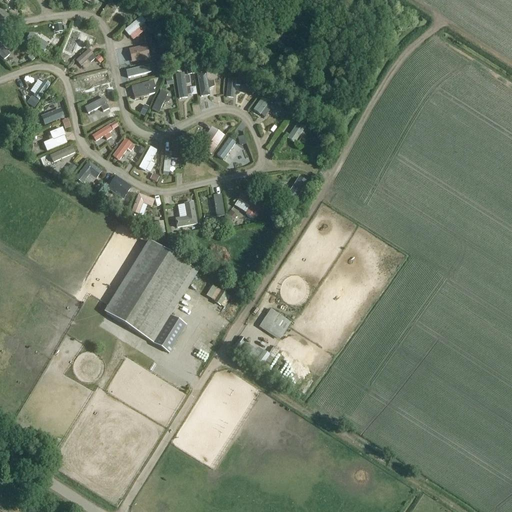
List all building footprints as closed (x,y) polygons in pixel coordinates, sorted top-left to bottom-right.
[(0,0),(0,2),(15,19),(20,18),(36,3),(33,0),(0,0)] [(44,0),(47,5),(50,13),(61,11),(68,0),(44,0)] [(68,0),(61,11),(80,10),(85,11),(90,12),(95,14),(99,17),(110,0),(68,0)] [(128,0),(110,0),(99,17),(103,21),(107,25),(109,30),(111,36),(145,10),(128,0)] [(0,23),(2,22),(15,19),(0,2),(0,23)] [(145,10),(111,36),(111,37),(115,53),(186,36),(151,14),(145,10)] [(73,20),(53,64),(58,67),(63,71),(102,36),(101,33),(99,30),(96,27),(94,24),(91,22),(87,21),(83,20),(80,19),(73,20)] [(20,27),(3,31),(38,63),(42,62),(46,63),(49,63),(53,64),(73,20),(55,21),(38,23),(20,27)] [(0,32),(0,63),(8,73),(35,63),(38,63),(3,31),(0,32)] [(102,36),(63,71),(67,75),(69,80),(110,70),(103,39),(102,36)] [(186,36),(115,53),(119,71),(175,59),(189,37),(186,36)] [(175,59),(169,69),(179,121),(200,112),(189,37),(175,59)] [(225,60),(189,37),(200,112),(211,108),(217,106),(222,105),(225,60)] [(175,59),(119,71),(123,88),(164,76),(175,59)] [(225,60),(222,105),(229,105),(235,107),(240,109),(246,113),(266,85),(241,70),(225,60)] [(163,77),(143,121),(157,130),(163,128),(179,121),(169,69),(164,76),(163,77)] [(110,70),(69,80),(71,84),(72,89),(76,107),(115,93),(110,70)] [(37,72),(12,81),(30,117),(57,77),(53,74),(48,72),(42,71),(37,72)] [(164,76),(123,88),(128,110),(128,111),(143,121),(163,77),(164,76)] [(30,117),(12,145),(69,118),(63,90),(62,87),(61,83),(59,80),(57,77),(30,117)] [(12,81),(0,84),(0,115),(10,148),(12,145),(30,117),(12,81)] [(266,85),(246,113),(249,116),(253,120),(255,124),(257,129),(263,147),(264,151),(296,104),(266,85)] [(115,93),(76,107),(80,126),(82,132),(84,138),(120,116),(119,112),(115,93)] [(214,116),(167,136),(186,147),(209,162),(237,118),(232,115),(226,114),(220,114),(214,116)] [(0,145),(8,150),(10,148),(0,115),(0,145)] [(120,116),(84,138),(87,143),(91,148),(95,152),(100,156),(106,160),(128,129),(126,126),(124,123),(122,120),(120,116)] [(10,148),(8,150),(28,163),(76,143),(73,136),(71,128),(69,118),(12,145),(10,148)] [(237,118),(209,162),(227,173),(243,170),(246,169),(249,167),(251,165),(253,162),(254,159),(255,156),(255,153),(254,150),(249,132),(247,128),(244,124),(241,120),(237,118)] [(284,141),(293,146),(307,123),(298,118),(284,141)] [(128,129),(106,160),(130,175),(151,139),(145,138),(139,136),(133,133),(128,129)] [(162,138),(158,187),(163,187),(168,187),(181,184),(186,147),(167,136),(166,136),(162,138)] [(151,139),(130,175),(141,182),(149,185),(158,187),(162,138),(157,139),(151,139)] [(77,143),(29,163),(65,186),(88,157),(84,153),(81,148),(77,143)] [(186,147),(181,184),(227,173),(209,162),(186,147)] [(88,157),(65,186),(94,205),(113,175),(92,161),(88,157)] [(256,174),(256,192),(293,215),(316,177),(303,172),(293,171),(284,170),(277,171),(270,171),(263,172),(256,174)] [(238,180),(219,184),(228,233),(290,221),(293,215),(256,192),(256,174),(245,178),(238,180)] [(113,175),(94,205),(125,224),(137,190),(113,175)] [(219,184),(194,190),(202,238),(228,233),(219,184)] [(165,196),(160,196),(168,245),(202,238),(194,190),(170,195),(165,196)] [(152,208),(154,201),(138,195),(131,213),(138,215),(142,204),(152,208)] [(169,354),(186,326),(170,317),(198,273),(151,243),(106,315),(169,354)] [(223,308),(230,298),(216,290),(210,300),(223,308)] [(190,302),(198,307),(205,296),(196,291),(190,302)] [(280,340),(291,324),(271,310),(260,326),(280,340)] [(239,352),(246,341),(240,337),(233,348),(239,352)] [(279,350),(276,347),(274,349),(273,348),(268,354),(270,356),(270,357),(273,359),(279,350)] [(262,366),(269,356),(264,352),(257,362),(262,366)]
